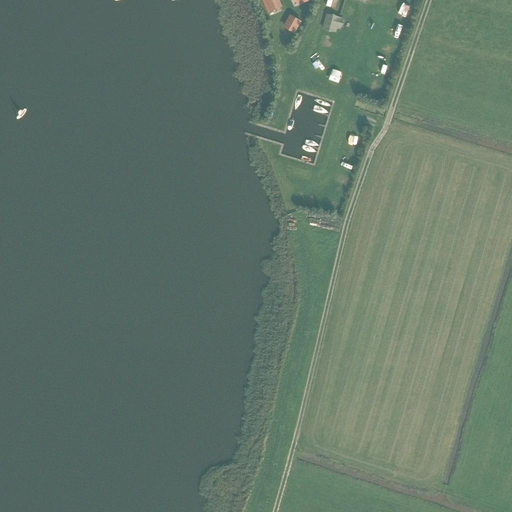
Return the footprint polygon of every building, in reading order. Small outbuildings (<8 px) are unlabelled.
[(282,12),(276,0),(269,0),(264,2),(272,17),(282,12)] [(308,0),(293,0),(297,9),(310,3),(308,0)] [(323,31),(343,33),(344,17),(325,15),(323,31)] [(301,23),(289,16),(281,30),(294,37),(301,23)] [(339,83),(341,78),(330,75),(329,80),(339,83)]
